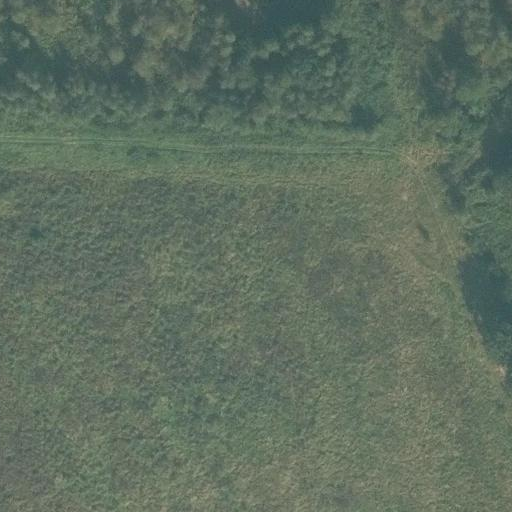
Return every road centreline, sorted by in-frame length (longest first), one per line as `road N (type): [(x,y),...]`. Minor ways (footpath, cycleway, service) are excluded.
road 1 (track): [(451,242),(351,0)]
road 2 (unclassified): [(511,385),(451,242)]
